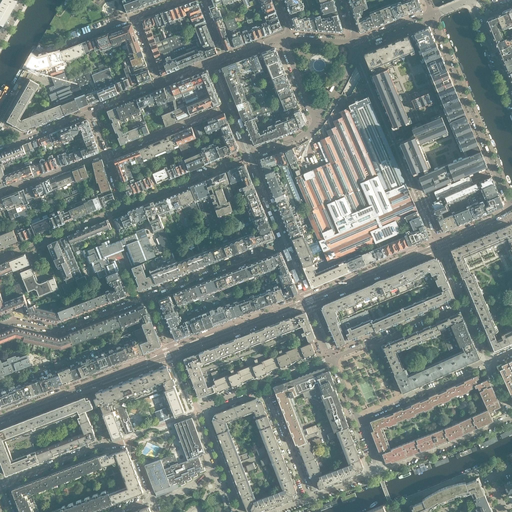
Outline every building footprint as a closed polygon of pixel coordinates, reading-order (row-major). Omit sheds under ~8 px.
[(0,0),(0,25),(2,26),(16,1),(14,0),(0,0)] [(142,8),(139,0),(122,0),(123,1),(124,0),(133,0),(137,9),(142,8)] [(132,11),(128,0),(124,0),(123,1),(128,13),(132,11)] [(137,9),(133,0),(128,0),(132,11),(137,9)] [(218,11),(216,7),(217,6),(216,4),(223,1),(222,0),(212,0),(214,4),(209,6),(211,11),(215,21),(220,19),(222,18),(219,10),(218,11)] [(251,6),(248,0),(223,0),(225,5),(237,0),(242,0),(245,8),(251,6)] [(273,4),(271,0),(269,0),(262,3),(263,6),(261,7),(262,9),(273,4)] [(336,10),(333,0),(331,0),(322,3),(323,5),(318,7),(319,9),(321,9),(322,11),(324,10),(325,13),(330,12),(336,10)] [(352,8),(365,3),(364,0),(358,0),(350,3),(352,8)] [(385,7),(383,2),(381,0),(376,0),(377,3),(378,5),(381,4),(382,8),(380,9),(386,23),(390,21),(385,7)] [(416,11),(411,0),(407,2),(411,13),(416,11)] [(421,8),(417,0),(411,0),(416,11),(421,8)] [(199,6),(197,1),(196,1),(192,2),(188,4),(190,10),(199,6)] [(406,15),(401,4),(401,2),(398,3),(398,2),(395,3),(401,17),(406,15)] [(411,13),(407,2),(401,4),(406,15),(411,13)] [(367,8),(365,3),(352,8),(353,14),(364,10),(366,8),(367,8)] [(401,17),(395,3),(393,4),(393,5),(390,6),(390,5),(385,7),(390,21),(395,19),(401,17)] [(275,9),(273,4),(262,9),(263,11),(265,10),(266,13),(275,9)] [(186,15),(185,12),(183,5),(178,7),(182,19),(184,24),(187,23),(184,16),(186,15)] [(301,10),(301,8),(303,7),(303,5),(288,10),(290,14),(293,13),(301,10)] [(201,12),(199,6),(190,10),(188,10),(188,11),(190,16),(201,12)] [(182,19),(178,7),(173,9),(177,18),(179,17),(180,20),(182,19)] [(177,18),(173,9),(169,11),(173,23),(175,22),(174,19),(177,18)] [(276,14),(275,9),(266,13),(267,15),(265,16),(265,19),(276,14)] [(386,23),(380,9),(375,11),(380,25),(386,23)] [(343,31),(338,15),(336,10),(330,12),(331,14),(333,19),(337,32),(342,32),(343,31)] [(363,15),(362,13),(363,12),(363,11),(364,10),(353,14),(355,19),(361,17),(362,16),(363,15)] [(173,23),(169,11),(164,12),(167,22),(169,21),(170,24),(173,23)] [(380,25),(375,11),(370,13),(371,15),(375,27),(380,25)] [(167,22),(164,12),(159,14),(163,26),(166,25),(165,22),(167,22)] [(204,17),(201,12),(190,16),(193,22),(204,17)] [(507,12),(502,14),(508,28),(511,26),(510,25),(511,24),(511,22),(507,12)] [(300,30),(297,18),(296,15),(294,15),(293,13),(290,14),(291,18),(293,25),(294,29),(296,30),(300,30)] [(163,26),(159,14),(154,16),(157,25),(160,24),(161,27),(163,26)] [(278,19),(276,14),(265,19),(266,21),(268,20),(269,23),(278,19)] [(502,14),(497,16),(502,29),(505,27),(506,28),(508,28),(502,14)] [(325,31),(321,17),(320,15),(314,16),(315,19),(319,31),(325,31)] [(375,27),(371,15),(366,17),(366,18),(370,29),(375,27)] [(158,48),(156,44),(163,42),(158,30),(159,29),(157,25),(154,16),(141,20),(162,76),(168,73),(158,48)] [(331,32),(327,19),(325,19),(324,16),(321,17),(325,31),(331,32)] [(487,20),(486,22),(492,34),(498,32),(503,30),(502,29),(497,16),(487,20)] [(206,23),(204,17),(193,22),(195,28),(206,23)] [(306,30),(303,18),(300,19),(300,17),(297,18),(300,30),(306,30)] [(312,31),(309,19),(306,20),(306,17),(303,18),(306,30),(312,31)] [(365,31),(361,19),(361,17),(355,19),(359,32),(361,33),(365,31)] [(319,31),(315,19),(312,20),(312,18),(309,19),(312,31),(319,31)] [(337,32),(333,19),(330,20),(330,18),(327,19),(331,32),(337,32)] [(370,29),(366,18),(361,19),(365,31),(370,29)] [(226,39),(225,34),(226,33),(223,23),(221,24),(220,19),(215,21),(226,50),(227,50),(232,48),(228,38),(226,39)] [(241,35),(238,27),(235,19),(226,22),(229,30),(228,30),(234,47),(244,43),(241,35)] [(280,24),(278,19),(269,23),(271,27),(280,24)] [(273,32),(271,27),(269,23),(267,25),(266,22),(264,23),(268,34),(273,32)] [(138,40),(132,24),(123,27),(124,29),(109,35),(114,46),(121,43),(122,42),(123,41),(125,40),(127,44),(138,40)] [(281,28),(280,24),(271,27),(273,32),(281,29),(281,28)] [(198,50),(196,44),(196,45),(194,41),(186,44),(185,43),(190,41),(189,39),(194,38),(195,42),(210,36),(206,25),(191,30),(193,36),(184,39),(182,35),(183,34),(182,34),(168,40),(179,68),(202,59),(198,50)] [(263,36),(260,27),(257,28),(256,26),(254,27),(258,38),(263,36)] [(365,53),(364,55),(365,58),(369,69),(366,70),(390,128),(459,100),(453,85),(447,70),(441,56),(435,42),(429,27),(365,53)] [(249,41),(245,30),(243,31),(244,33),(241,35),(244,43),(249,41)] [(254,40),(250,31),(248,32),(247,30),(245,30),(249,41),(254,40)] [(498,32),(492,34),(495,43),(504,40),(502,37),(501,38),(498,32)] [(114,46),(109,35),(109,33),(98,37),(95,38),(99,47),(100,48),(102,54),(103,58),(106,65),(108,65),(119,60),(114,46)] [(215,47),(213,41),(212,41),(210,36),(195,42),(196,44),(198,50),(200,49),(201,50),(202,49),(203,50),(204,50),(206,50),(208,49),(208,50),(215,47)] [(99,47),(95,38),(91,40),(94,49),(99,47)] [(495,43),(498,50),(510,45),(511,44),(511,38),(506,41),(505,39),(504,40),(495,43)] [(94,49),(91,40),(86,41),(90,51),(94,49)] [(139,45),(138,40),(127,44),(129,49),(139,45)] [(180,68),(179,68),(168,40),(165,41),(163,42),(156,44),(158,48),(168,73),(180,68)] [(90,51),(86,41),(82,43),(85,52),(86,54),(90,53),(90,51)] [(85,52),(82,43),(68,49),(72,59),(75,58),(84,55),(83,53),(85,52)] [(511,44),(510,45),(498,50),(500,56),(506,53),(506,51),(509,50),(510,52),(511,50),(511,44)] [(141,50),(139,45),(129,49),(131,54),(141,50)] [(217,53),(215,47),(208,50),(208,49),(206,50),(208,57),(217,53)] [(274,48),(257,55),(259,61),(261,60),(265,58),(278,54),(276,48),(275,47),(274,48)] [(72,59),(68,49),(61,51),(63,60),(64,60),(67,59),(67,61),(72,59)] [(208,57),(206,50),(204,50),(203,50),(202,49),(201,50),(200,49),(198,50),(202,59),(208,57)] [(152,79),(141,50),(131,54),(128,55),(129,57),(133,65),(136,74),(139,82),(140,85),(142,84),(145,82),(146,82),(149,81),(150,81),(152,80),(152,79)] [(506,53),(500,56),(503,61),(511,57),(511,50),(510,52),(511,53),(507,55),(506,53)] [(37,57),(31,68),(38,72),(41,68),(56,64),(58,71),(66,69),(63,60),(61,51),(37,57)] [(261,60),(259,61),(260,63),(266,61),(267,64),(280,59),(278,54),(265,58),(261,60)] [(257,55),(253,56),(254,59),(259,73),(261,78),(262,77),(261,76),(264,75),(263,74),(264,73),(263,71),(261,66),(260,63),(259,61),(257,55)] [(253,56),(248,58),(252,67),(253,71),(254,74),(255,75),(259,73),(254,59),(253,56)] [(132,75),(128,67),(133,65),(129,57),(120,60),(127,79),(130,85),(139,82),(136,74),(132,75)] [(511,57),(503,61),(505,66),(511,64),(511,63),(511,57)] [(106,65),(103,58),(95,61),(98,69),(106,65)] [(241,61),(237,62),(240,70),(240,71),(241,72),(241,71),(244,70),(252,67),(248,58),(245,59),(241,61)] [(280,59),(267,64),(269,69),(282,64),(280,59)] [(223,68),(222,68),(223,69),(226,76),(234,72),(235,73),(236,72),(240,70),(237,62),(235,63),(230,65),(223,68)] [(282,64),(269,69),(271,74),(284,69),(282,64)] [(108,65),(106,65),(98,69),(91,71),(93,78),(96,87),(98,90),(97,90),(101,99),(101,100),(106,99),(106,98),(107,98),(108,98),(117,94),(118,94),(118,93),(108,65)] [(284,69),(271,74),(273,79),(286,74),(284,69)] [(202,72),(201,72),(214,106),(221,103),(207,70),(202,72)] [(92,91),(90,86),(87,81),(93,78),(91,71),(76,77),(76,78),(74,79),(68,81),(69,83),(74,95),(79,93),(80,95),(84,106),(89,104),(96,101),(92,91)] [(214,106),(201,72),(201,73),(200,73),(191,77),(190,77),(199,99),(199,100),(200,101),(201,100),(202,104),(201,104),(203,111),(214,106)] [(234,72),(226,76),(228,82),(237,78),(235,74),(235,73),(234,72)] [(67,80),(64,73),(52,78),(55,85),(67,80)] [(286,74),(273,79),(275,84),(288,79),(286,74)] [(131,87),(130,85),(127,79),(126,79),(125,77),(123,78),(127,89),(131,87)] [(199,99),(190,77),(178,82),(183,96),(191,116),(203,111),(201,104),(202,104),(201,100),(200,101),(199,100),(199,99)] [(237,78),(228,82),(230,86),(230,87),(232,93),(242,89),(239,83),(239,82),(237,78)] [(251,112),(242,116),(244,121),(253,118),(257,116),(260,115),(264,113),(269,111),(270,111),(270,110),(268,105),(266,100),(264,95),(264,94),(262,91),(261,89),(259,84),(257,79),(256,78),(250,80),(251,83),(252,85),(253,87),(255,91),(256,95),(257,96),(258,98),(259,102),(261,106),(262,108),(260,108),(253,111),(251,112)] [(31,100),(39,85),(30,79),(26,86),(21,94),(31,100)] [(275,84),(273,85),(275,90),(277,89),(290,84),(288,79),(275,84)] [(79,108),(75,97),(74,97),(74,95),(69,83),(68,81),(67,80),(55,85),(49,88),(51,90),(46,92),(50,103),(59,99),(61,105),(65,115),(80,109),(79,108)] [(183,96),(178,82),(170,85),(176,99),(183,96)] [(290,84),(277,89),(279,94),(292,89),(290,84)] [(191,116),(183,96),(176,99),(170,85),(164,88),(176,122),(191,116)] [(101,99),(97,90),(98,90),(96,87),(92,89),(93,91),(92,91),(96,101),(101,99)] [(176,122),(164,88),(153,92),(152,93),(152,92),(152,93),(150,93),(147,95),(152,108),(155,106),(154,103),(153,102),(156,101),(157,101),(162,115),(166,126),(176,122)] [(242,89),(232,93),(235,99),(244,95),(242,89)] [(292,89),(279,94),(281,99),(294,94),(292,89)] [(84,106),(80,95),(79,93),(74,95),(74,97),(75,97),(79,108),(84,106)] [(24,112),(31,100),(21,94),(14,106),(24,112)] [(294,94),(281,99),(283,104),(296,100),(294,94)] [(152,108),(147,95),(144,96),(142,97),(146,105),(149,104),(148,105),(150,109),(152,108)] [(244,95),(235,99),(237,104),(246,101),(244,95)] [(293,148),(285,151),(296,177),(307,203),(304,204),(314,230),(319,241),(323,250),(326,259),(328,263),(336,260),(344,256),(348,254),(356,251),(359,249),(370,245),(375,243),(376,243),(381,241),(386,239),(397,234),(401,232),(400,229),(398,225),(404,223),(407,221),(410,220),(419,216),(368,96),(358,101),(358,100),(355,101),(355,102),(350,104),(349,105),(349,106),(350,107),(340,112),(342,117),(333,121),(336,127),(327,130),(329,136),(320,140),(321,141),(318,142),(327,164),(302,174),(296,160),(298,160),(293,148)] [(146,105),(142,97),(140,98),(140,97),(137,99),(142,112),(144,111),(143,107),(142,107),(146,105)] [(142,113),(142,112),(137,99),(116,107),(121,119),(122,122),(134,117),(134,116),(142,113)] [(246,101),(237,104),(239,110),(249,106),(251,105),(249,100),(246,101)] [(296,100),(283,104),(285,110),(288,108),(298,105),(296,100)] [(391,130),(418,195),(425,192),(432,189),(436,187),(469,174),(475,171),(487,166),(481,151),(478,144),(472,130),(466,115),(459,100),(391,130)] [(65,115),(61,105),(48,110),(52,120),(65,115)] [(249,106),(239,110),(242,116),(251,112),(253,111),(251,105),(249,106)] [(298,105),(288,108),(289,111),(292,118),(297,130),(298,129),(300,128),(301,128),(305,123),(298,105)] [(16,126),(20,119),(24,112),(14,106),(6,120),(16,126)] [(123,133),(118,121),(121,119),(116,107),(107,111),(117,135),(123,133)] [(52,120),(48,110),(33,116),(38,126),(43,123),(52,120)] [(253,118),(244,121),(246,126),(255,123),(262,120),(264,119),(267,118),(268,121),(270,126),(275,139),(276,138),(277,138),(280,137),(271,115),(269,111),(264,113),(260,115),(257,116),(253,118)] [(289,111),(285,113),(287,117),(293,132),(297,130),(292,118),(289,111)] [(231,131),(224,113),(208,120),(209,124),(204,126),(207,133),(221,127),(224,134),(231,131)] [(275,114),(271,115),(280,137),(288,134),(283,122),(281,123),(280,120),(278,120),(277,118),(275,113),(275,114)] [(38,126),(33,116),(22,120),(20,119),(16,126),(25,131),(29,129),(32,128),(38,126)] [(286,121),(283,122),(288,134),(293,132),(287,117),(284,118),(286,121)] [(79,127),(89,123),(88,120),(87,120),(87,119),(86,119),(79,122),(78,123),(73,125),(76,133),(78,132),(79,129),(80,129),(79,127)] [(149,133),(145,123),(145,122),(145,121),(139,124),(140,126),(131,130),(135,139),(149,133)] [(91,128),(90,125),(89,123),(79,127),(80,129),(82,129),(83,131),(91,128)] [(255,123),(246,126),(248,131),(258,127),(257,125),(256,125),(255,123)] [(195,137),(198,136),(194,126),(192,127),(192,126),(192,127),(191,126),(186,129),(193,148),(198,145),(195,137)] [(269,129),(266,130),(270,140),(274,139),(275,139),(270,126),(267,126),(269,129)] [(72,137),(69,127),(64,128),(67,135),(66,135),(68,140),(73,138),(72,137)] [(258,127),(248,131),(249,136),(258,132),(261,131),(260,130),(259,130),(258,130),(258,129),(258,127)] [(67,135),(64,128),(60,130),(61,134),(60,134),(61,136),(60,136),(62,141),(62,140),(63,142),(68,140),(66,135),(67,135)] [(93,133),(91,130),(91,128),(83,131),(82,132),(84,136),(93,133)] [(193,148),(186,129),(174,134),(178,145),(182,152),(193,148)] [(264,133),(262,134),(263,137),(265,142),(270,140),(266,130),(266,129),(265,130),(265,129),(263,130),(264,133)] [(135,139),(131,130),(123,133),(117,135),(121,145),(135,139)] [(258,132),(249,136),(252,141),(263,137),(262,134),(264,133),(263,130),(261,131),(258,132)] [(231,131),(224,134),(223,134),(225,140),(234,137),(231,131)] [(94,138),(94,136),(93,133),(84,136),(85,139),(83,140),(83,142),(94,138)] [(53,142),(50,134),(43,137),(46,144),(48,144),(49,147),(52,146),(51,143),(53,142)] [(178,145),(174,134),(166,137),(164,138),(164,139),(157,142),(162,153),(172,149),(172,147),(178,145)] [(236,143),(234,137),(225,140),(226,143),(228,144),(229,145),(236,143)] [(263,137),(252,141),(253,145),(254,146),(255,146),(265,142),(263,137)] [(45,151),(44,148),(44,149),(40,138),(37,140),(39,146),(40,145),(43,151),(41,152),(42,155),(45,155),(44,152),(45,151)] [(96,143),(95,140),(94,138),(83,142),(84,144),(86,144),(87,146),(88,146),(96,143)] [(226,155),(223,146),(220,139),(214,141),(216,146),(221,157),(226,155)] [(162,153),(157,142),(148,145),(146,146),(146,147),(140,150),(144,159),(150,156),(151,158),(162,153)] [(98,148),(97,146),(96,143),(88,146),(89,148),(87,149),(88,152),(98,148)] [(238,149),(236,143),(229,145),(229,146),(232,153),(238,150),(239,149),(238,149)] [(221,157),(216,146),(214,146),(213,144),(211,145),(217,159),(221,157)] [(27,155),(23,145),(18,147),(23,159),(28,157),(27,155)] [(205,164),(201,152),(198,145),(193,148),(200,166),(205,164)] [(217,159),(211,145),(209,145),(210,148),(208,149),(213,160),(217,159)] [(232,153),(229,146),(228,147),(227,145),(226,145),(223,146),(226,155),(232,153)] [(23,159),(18,147),(13,149),(18,161),(23,159)] [(213,160),(208,149),(207,150),(206,147),(204,148),(210,162),(213,160)] [(84,158),(81,150),(80,148),(78,149),(78,150),(76,151),(75,149),(73,150),(77,160),(84,158)] [(84,158),(98,152),(98,153),(98,152),(99,151),(98,148),(88,152),(87,149),(85,148),(81,150),(84,158)] [(200,166),(193,148),(182,152),(185,159),(186,162),(189,170),(200,166)] [(210,162),(204,148),(202,149),(203,151),(201,152),(205,164),(210,162)] [(18,161),(13,149),(9,150),(14,163),(18,161)] [(14,163),(9,150),(0,153),(0,155),(5,167),(14,163)] [(144,159),(140,150),(134,152),(136,157),(137,156),(139,161),(140,162),(142,166),(142,168),(146,166),(144,159)] [(72,162),(69,154),(67,155),(66,152),(64,153),(68,164),(72,162)] [(139,161),(137,156),(136,157),(134,152),(129,154),(132,164),(139,161)] [(286,192),(275,197),(276,202),(278,207),(278,206),(280,211),(294,206),(301,203),(304,202),(289,164),(288,164),(283,152),(282,152),(279,153),(278,153),(282,163),(284,166),(280,168),(282,173),(284,177),(286,182),(288,186),(290,191),(286,192)] [(275,155),(274,155),(278,165),(282,163),(278,153),(275,155)] [(132,164),(129,154),(123,156),(126,163),(128,164),(129,164),(130,164),(130,165),(132,164)] [(0,187),(8,184),(3,171),(6,170),(5,167),(0,155),(0,187)] [(58,167),(55,158),(53,159),(51,155),(50,156),(55,169),(58,167)] [(274,155),(269,157),(272,165),(273,167),(278,165),(274,155)] [(55,169),(50,156),(49,156),(49,157),(48,157),(49,159),(47,160),(51,170),(55,169)] [(123,163),(126,163),(123,156),(114,159),(118,171),(124,169),(123,165),(124,165),(123,163)] [(269,157),(264,158),(266,164),(269,163),(270,166),(271,165),(272,165),(269,157)] [(51,170),(47,160),(45,161),(44,159),(43,159),(43,158),(41,159),(46,172),(51,170)] [(46,172),(41,159),(40,159),(40,160),(39,161),(40,163),(38,163),(39,166),(42,173),(46,172)] [(111,188),(102,159),(93,162),(96,171),(95,172),(98,181),(97,182),(99,181),(102,192),(102,191),(111,188)] [(189,170),(186,162),(184,163),(182,160),(180,161),(185,172),(189,170)] [(34,176),(31,169),(28,161),(6,170),(3,171),(8,184),(17,181),(25,178),(34,176)] [(130,172),(129,167),(128,168),(127,166),(128,164),(126,163),(123,163),(124,165),(123,165),(124,169),(118,171),(120,176),(126,174),(126,173),(130,172)] [(181,174),(178,166),(176,166),(174,163),(172,164),(177,176),(181,174)] [(250,176),(245,165),(245,164),(237,167),(242,179),(244,178),(250,176)] [(89,177),(84,165),(78,167),(79,168),(78,169),(78,167),(72,170),(76,181),(89,177)] [(173,177),(170,169),(168,170),(166,166),(164,167),(165,170),(169,179),(173,177)] [(242,179),(237,167),(227,171),(232,183),(242,179)] [(71,172),(70,170),(67,172),(71,183),(75,182),(71,172)] [(169,179),(165,170),(153,175),(157,184),(162,182),(161,181),(165,179),(165,181),(169,179)] [(265,174),(267,179),(278,174),(277,172),(275,173),(274,171),(273,171),(265,174)] [(71,183),(67,172),(62,173),(67,185),(71,183)] [(132,177),(130,172),(126,173),(126,174),(120,176),(122,182),(129,179),(131,178),(132,177)] [(234,196),(225,172),(205,180),(207,184),(210,183),(211,185),(208,187),(209,190),(212,189),(214,192),(211,194),(212,197),(214,196),(215,200),(213,201),(214,203),(217,202),(219,205),(216,206),(220,216),(232,211),(234,215),(237,213),(231,199),(227,201),(227,199),(234,196)] [(67,185),(62,173),(58,175),(63,187),(67,185)] [(155,185),(151,176),(148,177),(146,173),(143,175),(144,178),(141,180),(145,189),(155,185)] [(278,174),(267,179),(269,184),(269,183),(278,180),(277,177),(279,177),(278,174)] [(63,187),(58,175),(54,176),(59,188),(63,187)] [(59,189),(59,188),(54,176),(49,179),(53,188),(54,191),(59,189)] [(253,183),(250,176),(244,178),(247,186),(253,183)] [(437,190),(434,191),(438,200),(443,198),(445,204),(464,196),(469,194),(474,192),(478,190),(475,183),(473,184),(470,176),(437,190)] [(480,182),(475,183),(478,190),(481,189),(494,184),(491,176),(491,177),(486,179),(480,182)] [(142,190),(138,181),(135,182),(134,179),(132,179),(131,178),(129,179),(131,184),(129,185),(132,194),(133,194),(142,190)] [(145,189),(141,180),(141,178),(137,179),(138,181),(142,190),(145,189)] [(208,187),(207,184),(205,180),(194,185),(200,199),(202,204),(214,233),(224,229),(219,216),(220,216),(216,206),(214,203),(213,201),(212,197),(211,194),(209,190),(208,187)] [(269,183),(269,184),(271,188),(282,183),(281,181),(279,182),(278,180),(269,183)] [(49,193),(45,181),(40,183),(44,192),(45,194),(49,193)] [(40,183),(40,182),(36,184),(41,196),(41,197),(43,196),(42,195),(45,194),(44,192),(40,183)] [(132,194),(129,185),(128,183),(126,183),(127,185),(125,186),(127,191),(124,192),(126,196),(132,194)] [(244,192),(254,187),(253,183),(247,186),(239,189),(240,191),(243,190),(244,192)] [(267,195),(271,193),(266,183),(262,184),(267,195)] [(282,183),(271,188),(273,193),(282,189),(281,187),(283,186),(282,183)] [(41,196),(36,184),(32,186),(36,195),(36,197),(41,196)] [(494,184),(481,189),(482,191),(484,190),(485,192),(496,187),(494,184)] [(200,199),(194,185),(190,186),(198,205),(202,204),(200,199)] [(36,195),(32,186),(27,188),(31,195),(31,197),(36,195)] [(243,197),(256,191),(254,187),(244,192),(245,194),(242,195),(243,197)] [(485,194),(483,195),(484,197),(497,191),(496,187),(485,192),(485,194)] [(211,236),(198,205),(191,188),(177,194),(182,206),(194,236),(196,239),(197,241),(211,236)] [(29,203),(23,189),(19,191),(28,213),(32,211),(30,207),(28,208),(26,204),(29,203)] [(282,189),(273,193),(275,197),(286,192),(285,190),(283,191),(282,189)] [(28,213),(19,191),(11,194),(21,220),(29,217),(28,213)] [(247,200),(258,195),(256,191),(243,197),(243,199),(246,198),(247,200)] [(497,191),(484,197),(485,199),(487,198),(488,199),(499,195),(497,191)] [(474,192),(469,194),(472,201),(474,205),(479,217),(483,215),(478,203),(475,195),(474,192)] [(106,203),(103,196),(102,193),(100,194),(101,197),(98,198),(102,207),(107,205),(106,203)] [(115,200),(112,193),(103,196),(106,203),(115,200)] [(479,193),(475,195),(478,203),(483,215),(488,213),(486,207),(483,201),(481,198),(480,194),(479,193)] [(21,220),(11,194),(2,197),(6,208),(13,223),(21,220)] [(102,207),(98,198),(98,196),(95,197),(94,194),(91,195),(93,198),(97,209),(102,207)] [(182,206),(177,194),(170,197),(175,209),(177,208),(178,210),(181,209),(180,207),(182,206)] [(246,205),(259,199),(258,195),(247,200),(244,201),(246,205)] [(488,199),(483,201),(486,207),(490,205),(501,200),(500,197),(499,195),(488,199)] [(93,198),(90,199),(89,196),(87,197),(88,200),(93,211),(97,209),(93,198)] [(445,204),(433,209),(433,210),(435,215),(436,217),(437,219),(438,221),(442,230),(444,231),(447,230),(457,225),(474,219),(467,203),(464,196),(445,204)] [(175,209),(170,197),(167,198),(173,213),(174,212),(173,209),(175,209)] [(93,211),(88,200),(86,201),(84,198),(82,199),(83,200),(88,213),(93,211)] [(173,213),(167,198),(163,200),(168,212),(170,211),(171,213),(173,213)] [(438,200),(430,203),(433,209),(445,204),(443,198),(438,200)] [(248,209),(261,203),(259,199),(246,205),(248,209)] [(88,213),(83,200),(68,206),(70,211),(73,219),(88,213)] [(168,212),(163,200),(154,203),(159,215),(162,214),(163,217),(164,216),(164,218),(167,217),(165,213),(168,212)] [(501,200),(490,205),(493,211),(500,208),(503,206),(503,205),(501,200)] [(165,229),(159,215),(154,203),(153,201),(150,202),(144,205),(143,205),(150,221),(154,231),(157,230),(158,232),(165,229)] [(472,201),(467,203),(474,219),(479,217),(474,205),(472,201)] [(249,213),(263,207),(261,203),(248,209),(249,213)] [(214,235),(214,233),(202,204),(198,205),(211,236),(214,235)] [(150,221),(143,205),(137,208),(135,208),(141,223),(143,222),(142,219),(147,218),(149,221),(150,221)] [(294,206),(280,211),(282,215),(293,210),(292,208),(294,208),(294,206)] [(254,216),(264,211),(263,207),(249,213),(250,215),(253,213),(254,216)] [(73,219),(70,211),(64,213),(62,208),(60,210),(65,223),(73,219)] [(141,223),(135,208),(132,210),(136,222),(138,221),(140,224),(141,223)] [(136,222),(132,210),(128,211),(128,214),(133,226),(134,226),(136,225),(135,223),(136,222)] [(282,215),(283,219),(297,214),(296,212),(294,212),(293,210),(282,215)] [(254,220),(266,215),(264,211),(254,216),(254,218),(252,219),(252,221),(254,220)] [(57,226),(52,213),(51,212),(49,212),(50,214),(48,215),(49,217),(53,228),(57,226)] [(61,224),(57,215),(56,215),(54,212),(52,213),(57,226),(61,224)] [(297,214),(283,219),(285,223),(296,218),(302,216),(301,212),(297,214)] [(133,226),(128,214),(125,215),(130,227),(133,226)] [(130,227),(125,215),(121,216),(126,229),(130,227)] [(268,220),(266,215),(254,220),(256,225),(268,220)] [(126,229),(121,216),(113,220),(117,230),(120,229),(120,230),(121,233),(124,231),(124,230),(126,229)] [(419,216),(410,220),(412,225),(422,221),(420,216),(419,216)] [(53,228),(49,217),(32,224),(37,235),(37,234),(37,235),(40,233),(39,232),(50,228),(50,229),(53,228)] [(296,218),(285,223),(287,227),(300,222),(299,220),(297,220),(296,218)] [(112,228),(108,219),(104,221),(107,230),(112,228)] [(270,226),(268,220),(256,225),(258,231),(270,226)] [(107,230),(104,221),(99,223),(103,232),(107,230)] [(407,221),(404,223),(406,227),(407,230),(408,231),(413,244),(421,241),(416,229),(414,230),(415,232),(413,233),(412,232),(411,231),(409,226),(407,221)] [(422,221),(412,225),(414,230),(416,229),(424,225),(422,221)] [(300,222),(287,227),(288,231),(300,226),(299,224),(301,223),(300,222)] [(103,232),(99,223),(95,225),(98,234),(103,232)] [(248,231),(247,229),(245,224),(243,224),(243,225),(240,226),(244,237),(248,248),(253,246),(248,231)] [(300,226),(288,231),(290,235),(303,229),(306,228),(305,224),(300,226)] [(500,259),(509,280),(511,278),(511,226),(511,224),(451,250),(462,277),(471,274),(470,272),(500,259)] [(34,236),(29,225),(27,226),(28,229),(26,230),(29,238),(34,236)] [(98,234),(95,225),(90,227),(94,236),(98,234)] [(424,225),(416,229),(421,241),(428,238),(429,237),(424,225)] [(272,231),(270,226),(258,231),(260,234),(260,236),(272,231)] [(94,236),(90,227),(86,229),(89,237),(94,236)] [(29,238),(26,230),(24,231),(22,228),(20,229),(25,240),(29,238)] [(303,229),(290,235),(292,239),(303,234),(309,232),(307,228),(306,228),(303,229)] [(19,242),(13,229),(2,234),(7,247),(19,242)] [(25,240),(20,229),(15,231),(20,242),(25,240)] [(89,237),(86,229),(81,230),(85,239),(89,237)] [(158,232),(159,236),(158,237),(165,253),(173,250),(173,249),(171,246),(165,229),(158,232)] [(258,244),(255,236),(252,229),(248,231),(253,246),(258,244)] [(85,239),(81,230),(77,232),(80,241),(85,239)] [(303,234),(292,239),(298,253),(299,257),(303,267),(304,267),(309,265),(315,262),(316,262),(325,258),(322,251),(311,255),(310,253),(309,249),(308,246),(318,242),(319,241),(314,230),(312,230),(309,232),(303,234)] [(407,230),(403,232),(409,246),(413,244),(408,231),(407,230)] [(274,238),(275,237),(272,231),(260,236),(260,234),(255,236),(258,244),(274,238)] [(388,243),(383,246),(387,255),(409,246),(403,232),(403,231),(401,232),(403,237),(399,239),(397,234),(386,239),(388,243)] [(80,241),(77,232),(72,234),(76,243),(80,241)] [(117,267),(116,264),(115,261),(115,260),(109,263),(108,260),(108,259),(107,260),(106,257),(123,250),(124,250),(124,249),(123,246),(124,249),(124,248),(123,246),(124,246),(127,245),(129,251),(126,252),(129,259),(132,265),(131,265),(131,266),(147,260),(147,259),(146,259),(145,256),(143,252),(142,248),(140,244),(139,240),(137,236),(136,233),(121,239),(122,240),(120,240),(119,241),(110,244),(110,243),(109,241),(109,240),(101,243),(102,243),(102,245),(96,247),(96,246),(96,245),(82,251),(83,251),(84,254),(83,254),(84,254),(85,257),(85,258),(87,257),(88,260),(89,260),(90,263),(89,263),(90,263),(92,262),(93,265),(92,266),(93,269),(94,269),(95,272),(94,272),(95,273),(97,272),(98,274),(98,275),(99,278),(119,270),(118,270),(117,267),(118,267),(117,267)] [(76,243),(72,234),(68,236),(74,252),(79,250),(76,243)] [(70,248),(66,237),(60,239),(58,240),(57,240),(72,276),(74,275),(72,271),(72,270),(72,269),(70,265),(68,259),(66,255),(64,250),(70,248)] [(248,248),(244,237),(239,239),(243,250),(248,248)] [(243,250),(239,239),(234,241),(238,252),(243,250)] [(72,276),(57,240),(52,243),(48,244),(54,259),(57,266),(58,266),(59,268),(60,268),(66,282),(61,285),(66,295),(72,293),(75,292),(71,282),(74,280),(72,276)] [(238,252),(234,241),(229,243),(233,254),(238,252)] [(381,241),(376,243),(382,258),(387,255),(383,246),(381,241)] [(233,254),(229,243),(224,245),(228,256),(233,254)] [(375,243),(370,245),(376,260),(382,258),(376,243),(375,243)] [(228,256),(224,245),(218,247),(223,258),(228,256)] [(370,245),(359,249),(366,264),(376,260),(370,245)] [(223,258),(218,247),(213,249),(218,260),(223,258)] [(212,262),(208,251),(207,248),(202,250),(203,253),(207,264),(212,262)] [(218,260),(213,249),(208,251),(212,262),(218,260)] [(359,249),(356,251),(362,266),(366,264),(359,249)] [(356,251),(348,254),(349,258),(354,269),(362,266),(356,251)] [(285,263),(281,253),(279,252),(275,254),(279,264),(278,264),(279,267),(281,266),(281,265),(285,263)] [(207,264),(203,253),(198,255),(202,266),(207,264)] [(29,264),(25,254),(10,260),(13,268),(14,270),(29,264)] [(279,264),(275,254),(270,256),(274,266),(278,264),(279,264)] [(202,266),(198,255),(193,257),(197,268),(202,266)] [(274,266),(270,256),(265,258),(269,269),(274,267),(274,266)] [(344,256),(336,260),(342,274),(350,271),(350,270),(346,261),(344,256)] [(197,268),(193,257),(188,259),(192,270),(197,268)] [(446,278),(443,271),(438,259),(437,259),(436,258),(435,258),(434,257),(425,261),(427,264),(434,280),(435,280),(438,285),(440,284),(443,289),(450,286),(447,280),(446,281),(446,279),(446,278)] [(269,269),(265,258),(260,260),(264,271),(269,269)] [(346,261),(350,270),(350,271),(354,269),(349,258),(347,258),(348,260),(346,261)] [(192,270),(188,259),(183,261),(187,272),(192,270)] [(326,259),(321,261),(328,280),(329,280),(334,278),(334,277),(328,263),(326,259)] [(13,268),(10,260),(3,263),(7,271),(13,268)] [(264,271),(260,260),(255,262),(259,273),(264,271)] [(336,260),(328,263),(334,277),(334,278),(342,274),(336,260)] [(145,271),(151,269),(148,261),(132,267),(137,280),(147,277),(145,271)] [(187,272),(183,261),(178,263),(182,274),(187,272)] [(316,262),(315,262),(323,282),(323,283),(328,280),(329,280),(328,280),(321,261),(317,263),(317,262),(316,262)] [(434,280),(427,264),(425,261),(414,266),(415,269),(422,284),(427,282),(427,283),(434,280)] [(259,273),(255,262),(250,264),(254,275),(259,273)] [(315,262),(309,265),(317,284),(318,285),(320,284),(323,283),(323,282),(315,262)] [(182,274),(178,263),(172,265),(177,276),(182,274)] [(289,271),(285,263),(281,265),(281,266),(279,267),(282,274),(289,271)] [(254,275),(250,264),(245,266),(249,277),(254,275)] [(177,276),(172,265),(167,267),(172,278),(177,276)] [(304,267),(303,267),(312,287),(318,285),(317,284),(309,265),(304,267)] [(167,280),(162,269),(161,266),(159,267),(159,269),(157,270),(162,282),(167,280)] [(249,277),(245,266),(240,268),(244,279),(249,277)] [(422,284),(415,269),(414,266),(408,268),(409,271),(416,287),(422,284)] [(172,278),(167,267),(162,269),(167,280),(172,278)] [(35,273),(32,268),(21,272),(23,279),(33,274),(35,273)] [(244,279),(240,268),(235,270),(239,281),(244,279)] [(416,287),(409,271),(408,268),(401,271),(403,274),(409,290),(416,287)] [(162,282),(157,270),(152,272),(153,274),(157,284),(162,282)] [(239,281),(235,270),(229,272),(234,283),(239,281)] [(270,282),(277,280),(290,275),(289,271),(282,274),(272,277),(269,278),(269,280),(270,282)] [(409,290),(403,274),(401,271),(396,274),(397,277),(403,292),(409,290)] [(120,277),(118,272),(107,277),(109,282),(120,277)] [(234,283),(229,272),(225,274),(229,285),(234,283)] [(479,286),(475,277),(473,273),(471,274),(462,277),(464,281),(465,281),(466,282),(465,283),(466,285),(467,285),(467,287),(466,287),(467,290),(479,286)] [(37,280),(35,274),(34,275),(33,274),(23,279),(26,285),(36,280),(37,280)] [(153,274),(147,277),(137,280),(139,285),(137,286),(139,291),(157,284),(153,274)] [(229,285),(225,274),(220,276),(224,287),(229,285)] [(403,292),(397,277),(396,274),(390,276),(391,279),(398,295),(403,292)] [(87,283),(84,275),(82,276),(82,277),(76,279),(79,286),(87,283)] [(58,288),(54,276),(48,279),(48,280),(52,291),(58,288)] [(224,287),(220,276),(215,278),(219,289),(224,287)] [(398,295),(391,279),(390,276),(367,286),(368,289),(375,304),(398,295)] [(122,282),(120,277),(109,282),(110,284),(112,283),(113,285),(114,286),(115,285),(122,282)] [(219,289),(215,278),(210,280),(214,291),(219,289)] [(52,291),(48,280),(47,281),(47,279),(41,282),(42,283),(46,293),(52,291)] [(286,291),(284,287),(294,283),(292,279),(282,282),(281,283),(278,284),(277,283),(271,285),(278,301),(285,298),(283,292),(286,291)] [(36,289),(38,283),(38,282),(37,282),(37,281),(36,281),(36,280),(26,285),(28,291),(35,289),(36,289)] [(214,291),(210,280),(204,282),(209,293),(214,291)] [(125,288),(122,282),(115,285),(117,290),(118,290),(125,288)] [(209,293),(204,282),(199,283),(204,295),(209,293)] [(278,301),(271,285),(270,282),(264,285),(254,289),(256,294),(261,307),(274,302),(278,301)] [(509,293),(504,282),(500,283),(505,294),(509,293)] [(46,293),(42,283),(41,283),(40,283),(39,283),(38,283),(36,289),(36,290),(37,290),(39,296),(46,293)] [(204,295),(199,283),(194,285),(199,297),(204,295)] [(297,292),(294,283),(284,287),(286,291),(289,290),(291,296),(297,294),(297,292)] [(199,297),(194,285),(189,287),(194,299),(199,297)] [(376,332),(418,314),(455,298),(450,286),(443,289),(444,291),(442,292),(442,291),(429,296),(426,297),(426,298),(416,302),(416,301),(413,302),(413,303),(403,307),(400,308),(400,309),(390,313),(390,312),(387,313),(388,314),(377,318),(374,319),(375,320),(372,321),(367,310),(348,318),(347,317),(340,320),(339,319),(337,314),(326,319),(329,325),(328,326),(330,331),(331,330),(337,346),(375,330),(376,332)] [(375,304),(368,289),(367,286),(362,288),(363,291),(370,306),(375,304)] [(484,298),(479,286),(467,290),(469,294),(470,293),(471,295),(470,295),(471,298),(472,298),(473,299),(471,300),(473,303),(484,298)] [(194,299),(189,287),(184,289),(188,300),(188,301),(194,299)] [(210,303),(214,302),(218,300),(225,321),(237,316),(229,297),(228,297),(227,294),(226,292),(221,294),(220,292),(225,290),(224,287),(219,289),(214,291),(209,293),(204,295),(199,297),(202,306),(206,305),(210,303)] [(127,294),(125,288),(118,290),(121,298),(123,297),(126,296),(126,295),(127,294)] [(370,306),(363,291),(362,288),(357,290),(358,293),(365,309),(370,306)] [(116,300),(113,291),(111,291),(110,291),(109,289),(106,290),(107,292),(111,302),(116,300)] [(188,300),(184,289),(179,291),(183,302),(188,300)] [(121,298),(118,290),(117,290),(113,291),(116,300),(121,298)] [(257,309),(252,295),(250,290),(246,291),(247,292),(254,310),(257,309)] [(291,296),(289,290),(286,291),(283,292),(285,298),(291,296)] [(365,309),(358,293),(357,290),(352,292),(354,295),(360,311),(365,309)] [(183,302),(179,291),(174,293),(176,298),(178,304),(183,302)] [(111,302),(107,292),(101,295),(104,304),(111,302)] [(254,310),(247,292),(244,293),(246,300),(245,300),(249,312),(254,310)] [(360,311),(354,295),(352,292),(348,294),(349,297),(355,313),(360,311)] [(172,300),(171,298),(173,297),(174,299),(176,298),(174,293),(169,295),(159,299),(159,300),(160,304),(172,300)] [(245,313),(240,302),(239,297),(237,294),(233,295),(229,297),(237,316),(245,313)] [(261,307),(256,294),(252,295),(257,309),(261,307)] [(355,313),(349,297),(348,294),(343,296),(344,299),(351,315),(355,313)] [(104,304),(101,295),(95,297),(98,306),(104,304)] [(28,307),(24,296),(17,298),(20,306),(25,304),(29,316),(36,317),(38,309),(35,309),(34,305),(28,307)] [(351,315),(344,299),(343,296),(323,305),(323,306),(322,306),(322,308),(322,309),(326,319),(337,314),(339,319),(347,316),(351,315)] [(98,306),(95,297),(89,299),(92,309),(98,306)] [(20,306),(17,298),(10,301),(13,309),(20,306)] [(489,311),(484,298),(473,303),(474,306),(475,306),(476,308),(475,308),(477,311),(477,310),(478,312),(477,312),(478,315),(489,311)] [(92,309),(89,299),(83,302),(86,311),(92,309)] [(174,305),(172,300),(160,304),(162,309),(174,305)] [(225,321),(218,300),(214,302),(222,322),(225,321)] [(249,312),(245,300),(240,302),(245,313),(249,312)] [(13,309),(10,301),(4,303),(4,304),(6,311),(13,309)] [(86,311),(83,302),(77,304),(80,313),(86,311)] [(222,322),(214,302),(210,303),(218,324),(222,322)] [(218,324),(210,303),(206,305),(214,325),(218,324)] [(80,313),(77,304),(71,306),(74,316),(80,313)] [(147,312),(144,306),(145,306),(143,305),(136,308),(139,316),(147,312)] [(176,310),(174,305),(162,309),(164,314),(176,310)] [(206,305),(202,306),(198,308),(201,315),(206,328),(214,325),(206,305)] [(74,316),(71,306),(65,309),(68,318),(74,316)] [(140,318),(139,316),(136,308),(131,310),(135,321),(137,320),(137,319),(140,318)] [(68,318),(65,309),(59,311),(59,313),(62,320),(68,318)] [(135,321),(131,310),(126,312),(130,323),(135,321)] [(178,315),(176,310),(164,314),(166,319),(177,315),(178,315)] [(199,331),(193,317),(191,310),(187,312),(188,315),(195,333),(199,331)] [(494,323),(489,311),(478,315),(479,319),(481,318),(481,320),(482,323),(483,324),(482,325),(483,328),(494,323)] [(130,323),(126,312),(121,314),(125,325),(130,323)] [(147,312),(139,316),(140,318),(141,318),(143,323),(150,320),(147,312)] [(316,338),(306,312),(295,316),(293,318),(294,321),(299,335),(298,336),(301,344),(313,339),(316,338)] [(451,324),(463,319),(460,312),(449,317),(447,318),(436,322),(436,323),(439,329),(451,324)] [(125,325),(121,314),(116,316),(120,325),(120,327),(125,325)] [(195,333),(188,315),(184,317),(186,321),(191,334),(195,333)] [(206,328),(201,315),(199,315),(200,318),(198,319),(202,330),(206,328)] [(120,325),(116,316),(110,318),(112,323),(114,322),(116,326),(120,325)] [(202,330),(198,319),(196,319),(195,317),(193,317),(199,331),(202,330)] [(299,335),(294,321),(293,318),(291,318),(290,317),(285,319),(287,323),(293,338),(298,336),(299,335)] [(116,326),(114,322),(112,323),(110,318),(104,320),(108,330),(116,326)] [(179,323),(178,322),(181,321),(180,319),(168,323),(170,327),(175,325),(178,324),(179,323)] [(293,338),(287,323),(285,319),(275,323),(276,327),(282,342),(293,338)] [(473,341),(463,319),(451,324),(446,326),(451,337),(445,340),(450,351),(461,346),(473,341)] [(108,330),(104,320),(98,323),(100,328),(97,329),(99,333),(108,330)] [(153,327),(152,324),(151,324),(150,320),(143,323),(141,323),(141,325),(140,325),(142,328),(134,331),(135,333),(153,327)] [(282,342),(276,327),(275,323),(270,325),(271,328),(277,344),(282,342)] [(441,333),(439,329),(436,323),(431,325),(423,328),(423,329),(427,339),(441,333)] [(498,337),(496,332),(497,331),(494,323),(483,328),(484,331),(486,331),(486,333),(487,336),(488,335),(488,337),(487,337),(488,341),(495,338),(498,337)] [(184,337),(180,327),(178,324),(175,325),(180,338),(184,337)] [(95,334),(92,325),(86,327),(88,332),(90,331),(92,336),(95,334)] [(180,338),(175,325),(170,327),(175,339),(176,340),(180,338)] [(277,344),(271,328),(270,325),(265,327),(266,330),(272,346),(277,344)] [(92,337),(92,336),(90,331),(88,332),(86,327),(80,330),(83,339),(88,337),(89,342),(92,340),(91,337),(92,337)] [(160,343),(153,327),(135,333),(142,353),(159,346),(160,344),(160,343),(159,343),(160,343)] [(272,346),(266,330),(265,327),(260,329),(261,332),(267,348),(272,346)] [(17,337),(19,329),(14,328),(8,330),(11,337),(15,336),(17,337)] [(267,348),(261,332),(260,329),(249,333),(250,334),(240,338),(240,337),(231,340),(232,344),(238,359),(267,348)] [(427,339),(423,329),(418,331),(418,330),(410,334),(415,345),(427,339)] [(11,337),(8,330),(2,332),(5,340),(11,337)] [(83,339),(80,330),(73,332),(75,337),(73,338),(75,342),(83,339)] [(142,353),(135,333),(134,331),(118,337),(127,359),(142,353)] [(511,344),(511,339),(509,332),(501,335),(503,339),(497,342),(495,338),(488,341),(493,353),(506,347),(505,346),(510,344),(510,345),(511,344)] [(71,344),(68,334),(62,337),(64,342),(65,346),(71,344)] [(415,345),(410,334),(405,336),(397,339),(402,350),(415,345)] [(65,346),(64,342),(62,337),(59,338),(56,348),(57,348),(58,347),(58,349),(65,346)] [(127,359),(118,337),(111,340),(119,362),(127,359)] [(277,369),(281,367),(281,368),(292,364),(291,362),(293,361),(295,360),(295,361),(304,357),(305,358),(316,354),(311,343),(314,342),(313,339),(301,344),(291,348),(290,346),(289,346),(282,348),(282,349),(279,351),(280,352),(267,358),(264,351),(244,359),(247,365),(234,371),(233,369),(230,370),(231,372),(220,376),(217,370),(211,373),(215,383),(212,384),(213,385),(211,386),(207,375),(192,381),(199,398),(214,392),(218,390),(218,391),(227,387),(228,388),(232,386),(233,387),(243,383),(243,381),(252,377),(252,376),(253,376),(254,378),(257,377),(257,378),(266,374),(265,373),(271,371),(272,372),(276,370),(275,369),(277,368),(277,369)] [(399,358),(397,352),(402,350),(397,339),(382,346),(384,351),(385,351),(386,353),(385,353),(390,366),(394,374),(404,370),(400,361),(404,359),(403,357),(399,358)] [(119,362),(111,340),(107,342),(115,363),(119,362)] [(238,359),(232,344),(231,340),(226,342),(227,346),(233,361),(238,359)] [(115,363),(107,342),(103,343),(111,365),(115,363)] [(233,361),(227,346),(226,342),(217,346),(218,349),(224,365),(233,361)] [(480,358),(477,352),(473,342),(462,346),(464,351),(469,363),(480,358)] [(111,365),(103,343),(99,345),(100,347),(102,352),(108,366),(111,365)] [(224,365),(218,349),(217,346),(199,353),(195,355),(194,354),(184,358),(192,381),(207,375),(206,371),(224,365)] [(95,355),(93,350),(92,348),(84,351),(92,372),(96,370),(100,369),(95,355)] [(92,372),(84,351),(80,352),(88,373),(92,372)] [(469,363),(464,351),(451,357),(457,369),(469,363)] [(88,373),(80,352),(76,354),(78,358),(84,375),(88,373)] [(108,366),(102,352),(100,353),(101,356),(99,357),(104,367),(108,366)] [(0,375),(30,365),(27,355),(19,358),(19,356),(16,357),(15,356),(7,359),(8,360),(1,363),(0,360),(0,375)] [(104,367),(99,357),(98,357),(97,355),(95,355),(100,369),(104,367)] [(81,376),(74,359),(73,357),(66,360),(73,379),(81,376)] [(457,369),(451,357),(438,363),(444,375),(457,369)] [(84,375),(78,358),(74,359),(81,376),(84,375)] [(73,379),(66,360),(65,359),(54,363),(56,371),(61,384),(73,379)] [(511,371),(508,362),(502,365),(501,364),(496,366),(498,371),(500,370),(505,382),(511,378),(511,371)] [(444,375),(438,363),(427,368),(432,380),(444,375)] [(58,385),(52,372),(50,365),(46,366),(54,387),(58,385)] [(112,408),(123,403),(164,388),(165,390),(163,391),(162,392),(161,392),(162,394),(163,395),(162,395),(164,399),(165,400),(164,400),(165,402),(166,402),(167,401),(168,403),(169,404),(168,404),(170,408),(171,409),(170,409),(171,411),(170,412),(167,413),(165,407),(165,406),(154,410),(155,411),(159,422),(169,418),(168,414),(171,413),(172,417),(185,412),(175,386),(174,387),(173,384),(174,384),(175,383),(174,381),(175,381),(171,369),(169,369),(167,365),(166,365),(164,367),(163,366),(164,366),(163,366),(159,367),(159,368),(160,368),(153,370),(153,369),(149,371),(149,372),(149,371),(150,372),(143,374),(143,373),(139,375),(140,376),(133,378),(133,377),(129,379),(129,380),(123,382),(123,381),(119,383),(119,384),(113,386),(113,385),(109,386),(109,387),(103,390),(103,389),(99,390),(99,391),(96,392),(97,397),(94,398),(97,406),(98,406),(100,406),(101,409),(102,411),(112,408)] [(54,387),(46,366),(35,371),(36,374),(42,391),(54,387)] [(353,440),(350,434),(352,433),(350,428),(349,429),(348,426),(341,408),(342,408),(335,389),(336,389),(328,366),(320,369),(281,384),(283,390),(276,393),(294,440),(296,444),(297,444),(299,449),(299,450),(300,452),(300,451),(301,452),(299,453),(299,455),(301,454),(303,459),(303,460),(304,462),(305,463),(303,464),(304,465),(305,465),(308,470),(307,471),(308,473),(309,474),(307,474),(308,476),(310,475),(314,486),(315,486),(319,487),(320,489),(335,483),(335,485),(338,484),(338,482),(345,479),(346,481),(349,479),(348,478),(361,473),(360,472),(362,468),(363,467),(359,455),(360,454),(358,450),(357,450),(355,444),(356,444),(354,439),(353,440)] [(432,380),(427,368),(414,374),(419,386),(432,380)] [(413,388),(408,377),(405,370),(404,370),(394,374),(399,384),(398,385),(399,387),(399,386),(402,393),(413,388)] [(61,384),(56,371),(52,372),(58,385),(61,384)] [(42,391),(36,374),(34,374),(35,379),(33,379),(38,393),(42,391)] [(419,386),(414,374),(408,377),(413,388),(419,386)] [(38,393),(33,379),(32,375),(30,376),(32,382),(30,383),(35,394),(38,393)] [(480,382),(479,380),(480,380),(478,375),(468,379),(472,388),(475,387),(474,385),(480,382)] [(27,397),(23,386),(20,377),(16,379),(18,385),(23,398),(27,397)] [(35,394),(30,383),(28,378),(27,379),(28,381),(24,383),(25,385),(23,386),(27,397),(35,394)] [(468,390),(472,388),(468,379),(464,381),(464,382),(456,386),(455,385),(451,387),(455,396),(459,394),(459,396),(469,392),(468,390)] [(495,393),(491,386),(488,379),(480,382),(474,385),(475,387),(475,388),(477,387),(482,398),(495,393)] [(20,400),(15,389),(12,380),(5,383),(8,392),(12,403),(20,400)] [(8,404),(3,391),(1,385),(0,385),(0,405),(1,407),(8,404)] [(23,398),(18,385),(16,386),(17,388),(15,389),(20,400),(23,398)] [(455,396),(451,387),(446,389),(447,390),(438,394),(438,393),(433,395),(437,404),(441,402),(442,404),(451,399),(451,398),(455,396)] [(12,403),(8,392),(6,392),(5,390),(3,391),(8,404),(12,403)] [(501,407),(498,400),(495,393),(482,398),(487,409),(489,412),(497,409),(501,407)] [(437,404),(433,395),(428,397),(429,398),(420,402),(420,401),(415,403),(419,412),(424,410),(424,411),(432,408),(432,407),(437,404)] [(77,421),(74,415),(86,410),(93,407),(90,399),(87,400),(85,397),(32,417),(33,420),(39,436),(77,421)] [(285,462),(285,461),(287,461),(286,459),(284,460),(282,454),(285,453),(284,449),(281,451),(278,444),(280,444),(278,439),(277,439),(273,429),(274,428),(273,426),(271,426),(270,423),(272,422),(272,421),(270,421),(269,420),(270,420),(269,418),(268,418),(262,401),(260,401),(256,400),(256,398),(236,406),(235,405),(234,406),(233,405),(230,406),(231,408),(215,414),(215,415),(214,419),(212,420),(218,434),(216,435),(217,436),(219,443),(221,442),(223,448),(221,448),(223,453),(225,453),(227,458),(225,459),(227,464),(229,463),(231,470),(228,471),(230,474),(233,473),(235,479),(232,480),(234,485),(237,484),(239,489),(236,490),(238,495),(239,495),(240,498),(242,497),(247,511),(249,511),(251,511),(258,511),(266,509),(266,511),(269,510),(268,508),(276,505),(277,507),(280,506),(279,504),(294,498),(294,497),(296,493),(297,492),(290,476),(291,475),(290,473),(289,472),(291,471),(290,470),(289,470),(286,465),(287,464),(286,462),(285,462)] [(130,422),(129,419),(129,418),(125,406),(124,406),(123,403),(112,408),(113,410),(120,428),(124,426),(127,434),(131,433),(134,431),(131,422),(130,422)] [(389,449),(381,428),(387,426),(388,427),(398,423),(399,422),(399,421),(401,420),(406,418),(407,419),(416,415),(415,414),(419,412),(415,403),(411,405),(411,406),(403,410),(402,409),(397,411),(393,413),(393,414),(385,417),(384,416),(370,421),(373,430),(371,432),(380,454),(382,454),(384,459),(385,463),(391,461),(390,461),(394,459),(394,461),(400,459),(395,447),(389,449)] [(123,436),(120,428),(113,410),(112,408),(102,411),(103,414),(113,440),(123,436)] [(491,417),(497,415),(498,414),(498,413),(498,412),(497,409),(489,412),(487,409),(479,413),(484,425),(493,421),(491,417)] [(96,437),(92,427),(86,410),(74,415),(77,421),(78,424),(80,423),(81,425),(78,426),(81,433),(77,435),(81,445),(90,442),(95,441),(96,437)] [(484,425),(479,413),(465,419),(470,431),(484,425)] [(39,436),(33,420),(32,417),(24,420),(33,443),(41,440),(39,436)] [(192,479),(190,476),(193,475),(194,477),(198,475),(197,472),(200,471),(200,472),(205,470),(206,470),(206,472),(212,469),(208,458),(203,459),(202,457),(203,457),(202,456),(201,456),(201,458),(199,458),(199,457),(200,456),(200,455),(200,454),(205,452),(199,437),(200,436),(199,436),(192,417),(174,424),(173,424),(173,425),(174,427),(180,442),(181,441),(183,446),(188,460),(178,464),(176,459),(175,454),(168,456),(145,465),(155,492),(157,496),(162,494),(179,488),(178,485),(181,483),(182,485),(185,483),(184,480),(187,479),(188,481),(192,479)] [(470,431),(465,419),(451,425),(457,437),(470,431)] [(36,451),(33,443),(24,420),(0,429),(0,458),(6,475),(44,460),(44,459),(54,455),(50,445),(36,451)] [(457,437),(451,425),(437,431),(442,443),(456,438),(456,437),(457,437)] [(511,428),(500,435),(502,439),(511,434),(511,428)] [(442,443),(437,431),(423,436),(427,449),(442,443)] [(81,445),(77,435),(64,440),(67,450),(81,445)] [(427,449),(423,436),(409,442),(413,454),(427,449)] [(499,441),(497,436),(479,444),(481,449),(499,441)] [(67,450),(64,440),(50,445),(54,455),(67,450)] [(413,454),(409,442),(395,447),(400,459),(413,454)] [(138,477),(135,470),(132,462),(130,457),(129,453),(128,452),(129,452),(127,446),(126,447),(125,449),(123,450),(114,453),(117,461),(118,461),(127,486),(129,486),(133,496),(143,492),(140,482),(138,477)] [(455,455),(457,459),(478,450),(476,446),(455,455)] [(117,461),(114,453),(109,455),(108,453),(106,454),(106,453),(98,456),(102,467),(117,461)] [(102,467),(98,456),(86,460),(90,471),(102,467)] [(90,471),(86,460),(82,462),(74,465),(78,476),(90,471)] [(432,468),(430,464),(413,471),(415,475),(432,468)] [(78,476),(74,465),(62,469),(66,480),(78,476)] [(66,480),(62,469),(50,474),(54,485),(66,480)] [(54,485),(50,474),(38,479),(42,490),(54,485)] [(42,490),(38,479),(23,484),(26,493),(30,491),(31,492),(33,492),(33,493),(42,490)] [(484,494),(482,488),(479,480),(477,481),(476,479),(466,483),(465,482),(458,483),(463,494),(466,494),(466,495),(471,493),(474,498),(484,494)] [(463,494),(458,483),(449,485),(446,487),(443,488),(447,499),(449,498),(451,497),(454,497),(456,496),(458,495),(460,495),(463,494)] [(38,511),(31,492),(30,491),(26,493),(23,484),(13,488),(12,490),(20,511),(38,511)] [(133,496),(129,486),(127,486),(117,490),(120,501),(133,496)] [(447,499),(443,488),(439,489),(436,491),(433,492),(428,496),(432,507),(435,505),(437,504),(440,502),(442,501),(444,500),(447,499)] [(89,511),(113,503),(109,493),(107,493),(106,490),(101,492),(102,495),(99,496),(98,494),(93,495),(94,498),(90,499),(89,497),(85,498),(86,501),(84,502),(87,511),(89,511)] [(120,501),(117,490),(109,493),(113,503),(120,501)] [(356,497),(354,492),(340,498),(342,503),(356,497)] [(491,511),(492,511),(490,508),(484,494),(474,498),(474,499),(475,498),(476,501),(475,501),(477,507),(466,511),(491,511)] [(431,509),(430,508),(432,507),(428,496),(422,500),(423,501),(413,505),(413,507),(411,508),(413,511),(425,511),(426,511),(431,509)] [(319,506),(321,511),(340,504),(338,499),(319,506)] [(87,511),(84,502),(82,502),(81,500),(77,501),(78,504),(76,505),(78,511),(87,511)] [(78,511),(76,505),(74,505),(73,503),(68,504),(69,507),(68,508),(69,511),(78,511)]
